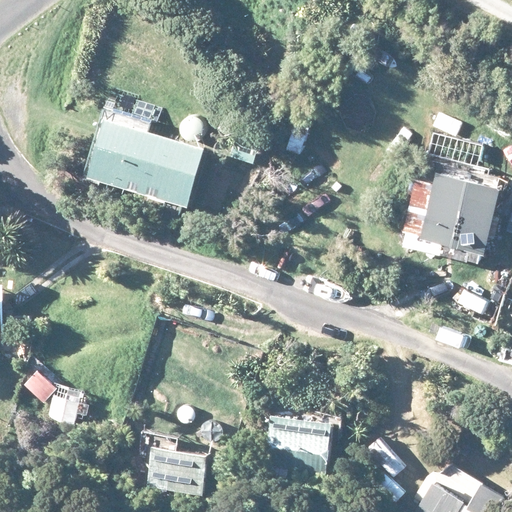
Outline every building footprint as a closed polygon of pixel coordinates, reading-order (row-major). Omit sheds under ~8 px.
[(191,203),(209,143),(109,112),(91,174),(191,203)] [(295,120),(287,148),(302,152),(309,124),(295,120)] [(234,156),(256,162),(261,140),(239,135),(234,156)] [(487,251),(505,182),(440,166),(437,177),(419,173),(405,228),(423,233),(422,235),(487,251)] [(60,387),(43,369),(28,382),(45,401),(60,387)] [(55,394),(50,420),(78,427),(84,401),(55,394)] [(269,475),(330,482),(338,417),(277,409),(269,475)] [(349,413),(347,444),(364,446),(367,415),(349,413)] [(211,451),(155,442),(149,484),(205,493),(211,451)] [(408,491),(386,471),(374,484),(397,504),(408,491)] [(325,487),(313,485),(311,496),(323,499),(325,487)] [(423,503),(436,511),(483,511),(485,510),(457,493),(450,504),(430,492),(423,503)]
